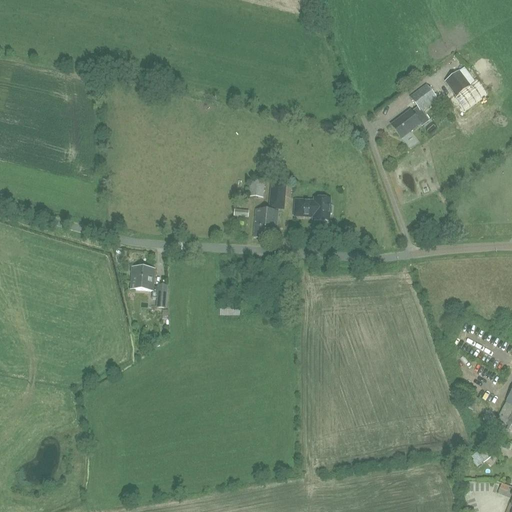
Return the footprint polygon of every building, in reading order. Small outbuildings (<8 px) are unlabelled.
[(470,87),(458,72),(444,83),(455,98),(470,87)] [(421,112),(437,101),(426,86),(410,98),(418,108),(411,113),(410,111),(391,126),(400,139),(420,124),(421,126),(428,121),(421,112)] [(262,199),(264,183),(249,181),(248,198),(262,199)] [(283,210),(284,200),(285,185),(272,184),(270,209),(283,210)] [(314,218),(314,221),(329,222),(329,215),(332,215),(333,207),(330,207),(330,200),(329,200),(329,198),(322,198),(321,200),(315,199),(315,202),(296,201),(295,217),(314,218)] [(274,241),(277,213),(255,211),(252,239),(274,241)] [(153,288),(154,271),(132,269),(131,291),(152,292),(151,299),(158,300),(157,309),(165,309),(167,287),(159,287),(159,288),(153,288)] [(219,317),(240,317),(240,306),(219,306),(219,317)] [(511,390),(500,413),(510,418),(508,421),(511,422),(511,390)] [(473,412),(479,401),(471,397),(465,407),(473,412)] [(482,473),(481,456),(470,457),(470,474),(482,473)]
